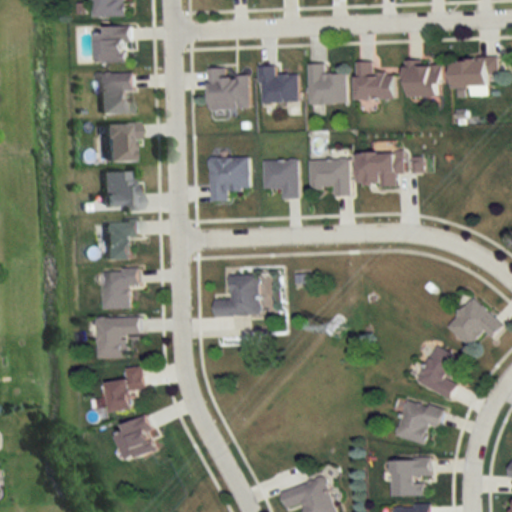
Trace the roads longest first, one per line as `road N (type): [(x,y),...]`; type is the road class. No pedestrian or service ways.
road 1 (residential): [(249,511),(181,373),(169,0)]
road 2 (residential): [(511,283),(430,238),(177,239)]
road 3 (residential): [(511,17),(171,31)]
road 4 (residential): [(511,373),(480,425),(469,511)]
